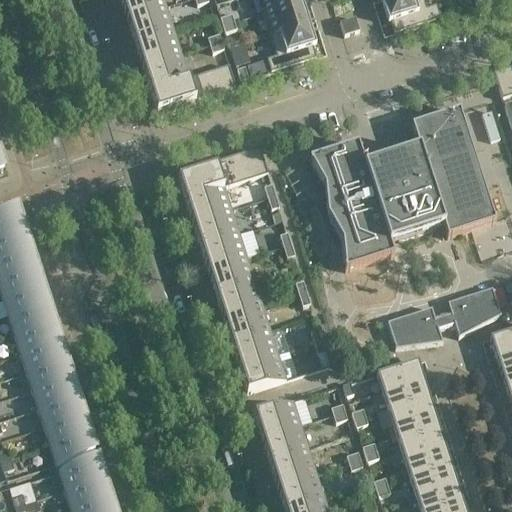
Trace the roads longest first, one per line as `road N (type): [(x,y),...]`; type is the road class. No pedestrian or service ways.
road 1 (tertiary): [(7,0),(173,511)]
road 2 (tertiary): [(227,511),(62,0)]
road 3 (unclassified): [(386,82),(511,41)]
